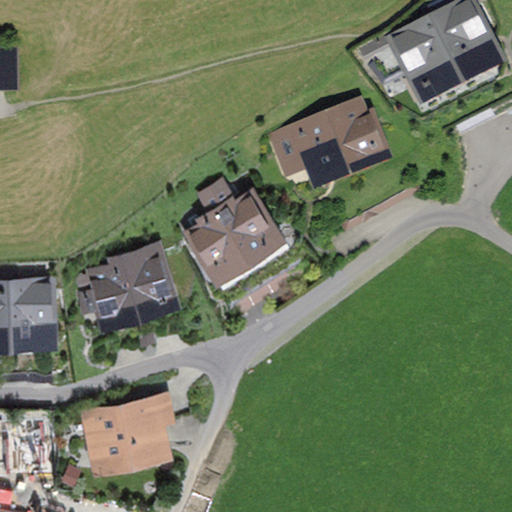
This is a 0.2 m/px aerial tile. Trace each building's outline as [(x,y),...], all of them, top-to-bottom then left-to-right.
[(468,0),(462,0),(385,41),(421,110),(504,67),(468,0)] [(0,85),(16,85),(15,52),(0,51),(0,85)] [(276,141),(286,164),(313,159),(320,175),(378,152),(366,121),(360,123),(354,110),(337,117),(335,112),(319,118),(321,123),(276,141)] [(219,268),(272,234),(248,196),(232,207),(228,200),(204,215),(208,222),(195,230),(219,268)] [(117,263),(94,270),(108,315),(168,296),(152,247),(130,254),(128,249),(114,254),(117,263)] [(45,281),(0,282),(0,332),(47,331),(45,281)] [(162,447),(152,401),(91,414),(101,460),(162,447)]
